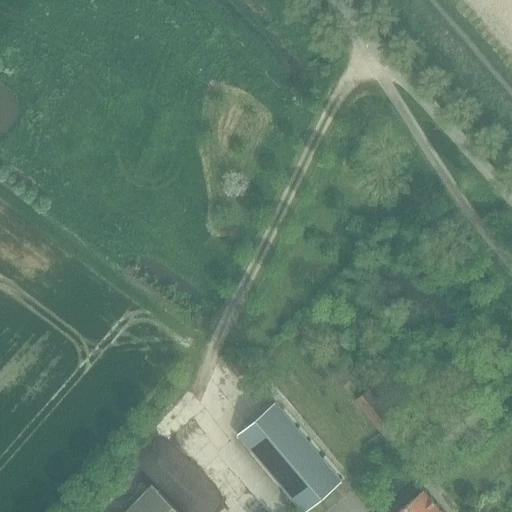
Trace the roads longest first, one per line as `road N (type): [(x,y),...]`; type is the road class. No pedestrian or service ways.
road 1 (residential): [(373,52),(446,183),(511,261)]
road 2 (unclassified): [(511,197),(373,52)]
